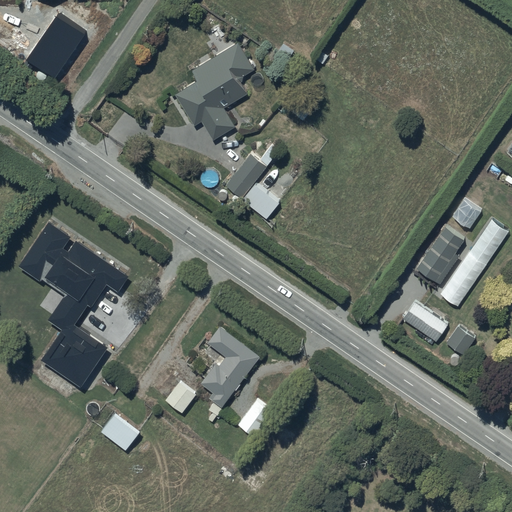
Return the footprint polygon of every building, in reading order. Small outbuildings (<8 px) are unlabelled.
[(255,66),(240,40),(196,65),(202,76),(177,91),(196,122),(203,118),(215,137),(238,123),(227,105),(232,102),(234,105),(253,93),(241,74),(255,66)] [(296,48),(285,41),(279,51),(291,57),(296,48)] [(331,53),(321,47),(316,56),(325,62),(331,53)] [(313,105),(304,98),(294,110),(304,118),(313,105)] [(263,158),(251,150),(225,181),(248,196),(246,198),(270,215),(282,196),(258,180),(268,161),(270,163),(277,151),(270,146),(263,158)] [(485,209),(467,196),(455,213),(473,226),(485,209)] [(511,227),(494,215),(443,291),(461,303),(511,227)] [(419,265),(439,278),(468,236),(448,222),(419,265)] [(448,320),(416,300),(405,318),(437,338),(448,320)] [(263,351),(222,322),(210,338),(228,351),(221,362),(217,359),(203,379),(215,388),(211,394),(217,398),(211,406),(216,410),(210,419),(213,421),(226,403),(226,402),(237,386),(238,387),(242,382),(241,381),(263,351)] [(476,335),(460,324),(450,340),(465,351),(476,335)] [(181,378),(168,395),(184,409),(199,392),(181,378)] [(260,397),(240,421),(257,435),(277,411),(260,397)] [(142,425),(118,408),(104,428),(128,445),(131,440),(139,445),(146,435),(139,430),(142,425)]
